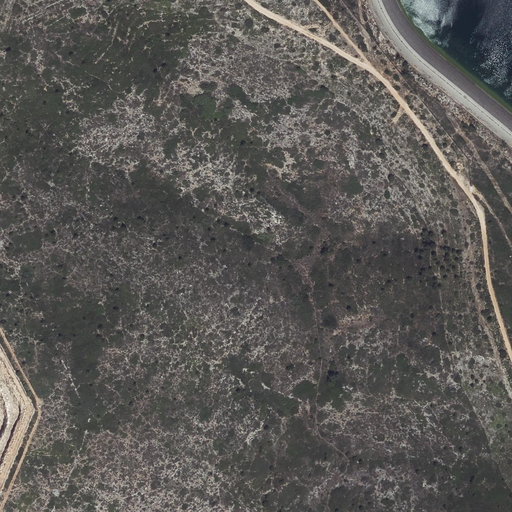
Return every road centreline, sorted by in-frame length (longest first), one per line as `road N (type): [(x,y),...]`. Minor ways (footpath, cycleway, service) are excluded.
road 1 (track): [(511,355),(488,280),(476,203),(373,72)]
road 2 (track): [(0,328),(40,411),(0,511)]
road 3 (track): [(248,0),(373,72)]
